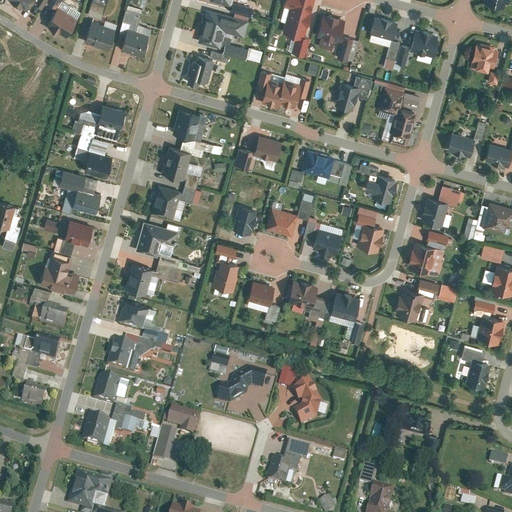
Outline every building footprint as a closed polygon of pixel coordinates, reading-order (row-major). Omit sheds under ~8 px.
[(34,0),(5,0),(26,14),(34,0)] [(107,0),(92,0),(87,17),(101,21),(107,0)] [(308,35),(304,34),(312,0),(283,0),(283,4),(288,6),(282,30),(296,34),(291,50),(303,53),(308,35)] [(243,35),(248,18),(207,6),(198,39),(220,45),(224,30),(243,35)] [(322,12),(316,34),(320,35),(318,44),(331,47),(333,38),(338,39),(340,40),(336,55),(345,58),(352,36),(340,33),(344,18),(338,16),(339,13),(325,10),(324,13),(322,12)] [(76,22),(57,11),(46,29),(65,41),(76,22)] [(140,15),(125,12),(119,35),(125,37),(122,52),(143,57),(149,31),(137,27),(140,15)] [(396,18),(373,12),(369,31),(392,36),(396,18)] [(115,31),(92,24),(86,42),(109,49),(115,31)] [(414,27),(409,48),(433,54),(438,32),(414,27)] [(393,56),(394,57),(399,40),(390,38),(386,54),(393,56)] [(248,47),(224,40),(221,51),(245,57),(248,47)] [(475,41),(469,63),(491,69),(497,47),(475,41)] [(395,60),(404,62),(408,44),(400,42),(395,60)] [(227,53),(210,48),(209,55),(225,60),(227,53)] [(196,82),(198,77),(207,79),(213,57),(197,53),(195,58),(192,57),(186,79),(196,82)] [(393,56),(386,54),(383,64),(391,66),(393,56)] [(307,71),(314,74),(317,64),(309,62),(307,71)] [(0,64),(0,89),(12,98),(24,80),(0,64)] [(293,105),(296,93),(305,95),(309,78),(300,76),(299,81),(282,76),(281,80),(267,76),(269,71),(260,69),(256,85),(264,87),(262,98),(277,103),(277,101),(293,105)] [(488,70),(487,81),(496,82),(498,71),(488,70)] [(351,107),(355,92),(366,95),(371,78),(355,74),(353,83),(341,80),(334,102),(351,107)] [(378,107),(395,111),(390,129),(391,129),(388,140),(404,145),(407,134),(409,134),(415,110),(399,106),(401,98),(403,88),(404,85),(375,77),(373,85),(383,88),(378,107)] [(419,93),(403,88),(401,98),(417,102),(419,93)] [(9,111),(21,118),(31,103),(18,96),(9,111)] [(99,113),(81,108),(78,120),(83,122),(94,125),(97,126),(97,124),(118,130),(124,110),(102,104),(99,113)] [(64,107),(64,115),(77,116),(77,107),(64,107)] [(174,132),(192,138),(199,115),(181,110),(174,132)] [(83,122),(77,145),(88,148),(94,125),(83,122)] [(451,127),(445,148),(468,154),(474,133),(451,127)] [(0,134),(6,139),(9,135),(1,129),(0,129),(0,134)] [(259,134),(254,152),(276,159),(282,142),(259,134)] [(490,137),(484,159),(506,165),(511,143),(490,137)] [(219,153),(221,145),(210,143),(209,151),(219,153)] [(162,169),(182,175),(190,150),(170,144),(162,169)] [(309,145),(301,168),(328,177),(336,154),(309,145)] [(236,162),(249,166),(254,152),(240,147),(236,162)] [(88,153),(84,169),(106,175),(110,159),(88,153)] [(349,168),(356,170),(359,156),(352,154),(349,168)] [(359,168),(379,174),(382,165),(362,159),(359,168)] [(213,161),(213,170),(224,170),(224,162),(213,161)] [(297,186),(302,170),(291,167),(286,183),(297,186)] [(51,183),(54,184),(59,170),(56,169),(51,183)] [(95,182),(62,173),(58,187),(76,192),(91,196),(95,182)] [(372,195),(391,201),(398,180),(379,174),(372,195)] [(152,209),(173,215),(182,188),(161,181),(152,209)] [(445,182),(438,201),(448,204),(457,207),(463,188),(445,182)] [(76,194),(67,191),(61,213),(70,216),(72,208),(94,214),(99,198),(91,196),(76,192),(76,194)] [(421,216),(442,222),(448,204),(438,201),(427,198),(421,216)] [(483,222),(508,230),(511,218),(511,204),(491,198),(483,222)] [(0,224),(7,226),(8,224),(13,207),(0,202),(0,224)] [(233,227),(252,233),(259,210),(240,204),(233,227)] [(342,205),(341,213),(349,213),(350,206),(342,205)] [(266,225),(291,233),(296,215),(271,207),(266,225)] [(59,221),(47,218),(44,228),(56,231),(59,221)] [(68,220),(64,237),(86,243),(91,226),(68,220)] [(136,247),(156,253),(160,239),(164,227),(145,220),(136,247)] [(358,244),(379,251),(386,228),(365,221),(358,244)] [(19,227),(8,224),(7,226),(4,239),(2,246),(12,249),(16,238),(19,227)] [(177,231),(164,227),(160,239),(173,243),(177,231)] [(311,245),(336,254),(342,236),(317,227),(311,245)] [(52,249),(70,253),(73,241),(55,237),(52,249)] [(213,251),(233,258),(236,248),(216,241),(213,251)] [(409,265),(430,272),(438,247),(417,241),(409,265)] [(480,253),(499,259),(503,247),(484,241),(480,253)] [(36,245),(23,242),(21,249),(34,252),(36,245)] [(78,275),(67,272),(71,255),(51,249),(47,266),(44,265),(39,282),(73,291),(78,275)] [(210,282),(233,289),(241,266),(218,258),(210,282)] [(490,287),(511,294),(511,263),(499,259),(490,287)] [(126,286),(147,293),(156,268),(134,261),(126,286)] [(249,295),(269,301),(275,283),(255,276),(249,295)] [(414,287),(434,293),(437,283),(417,277),(414,287)] [(288,297),(313,305),(319,286),(294,278),(288,297)] [(437,297),(453,299),(456,285),(439,283),(437,297)] [(11,297),(20,299),(24,287),(15,284),(11,297)] [(30,304),(35,305),(43,308),(43,305),(47,306),(51,291),(35,286),(30,304)] [(424,295),(402,288),(393,314),(416,321),(424,295)] [(329,312),(354,320),(360,299),(336,291),(329,312)] [(120,324),(141,330),(149,307),(128,300),(120,324)] [(483,313),(493,317),(496,306),(477,300),(474,310),(483,313)] [(282,306),(269,301),(264,317),(277,321),(282,306)] [(43,305),(43,308),(35,305),(31,319),(39,321),(38,322),(63,329),(67,312),(47,306),(43,305)] [(475,336),(500,344),(507,321),(493,317),(483,313),(475,336)] [(351,340),(359,341),(362,322),(354,321),(351,340)] [(32,351),(54,358),(60,340),(38,334),(32,351)] [(109,365),(127,371),(135,345),(117,339),(109,365)] [(474,358),(479,360),(483,349),(468,344),(464,355),(474,358)] [(212,346),(208,372),(224,375),(228,349),(212,346)] [(21,350),(17,363),(27,365),(30,353),(21,350)] [(466,381),(482,386),(489,363),(479,360),(474,358),(466,381)] [(27,365),(17,363),(13,376),(23,379),(27,365)] [(92,396),(115,404),(123,379),(100,372),(92,396)] [(244,387),(262,389),(264,375),(246,373),(244,387)] [(217,386),(227,405),(248,394),(244,387),(238,375),(217,386)] [(293,388),(302,407),(294,411),(302,427),(319,417),(313,405),(322,401),(311,379),(293,388)] [(20,400),(41,405),(46,390),(25,384),(20,400)] [(164,421),(196,432),(204,410),(171,399),(164,421)] [(79,438),(104,446),(112,419),(88,411),(79,438)] [(399,430),(423,438),(428,423),(404,415),(399,430)] [(153,455),(172,461),(181,433),(162,427),(153,455)] [(429,435),(425,456),(434,458),(438,437),(429,435)] [(286,453),(306,459),(309,447),(290,441),(286,453)] [(505,465),(506,455),(488,453),(487,463),(505,465)] [(270,480),(290,486),(298,462),(278,456),(270,480)] [(357,480),(370,484),(374,467),(361,463),(357,480)] [(64,498),(96,509),(107,474),(75,464),(64,498)] [(366,511),(387,511),(396,485),(377,478),(366,511)] [(330,493),(317,502),(323,511),(326,511),(338,504),(330,493)] [(473,506),(475,498),(461,495),(459,504),(473,506)] [(0,511),(13,511),(15,507),(0,502),(0,511)] [(166,511),(202,511),(170,502),(166,511)]
